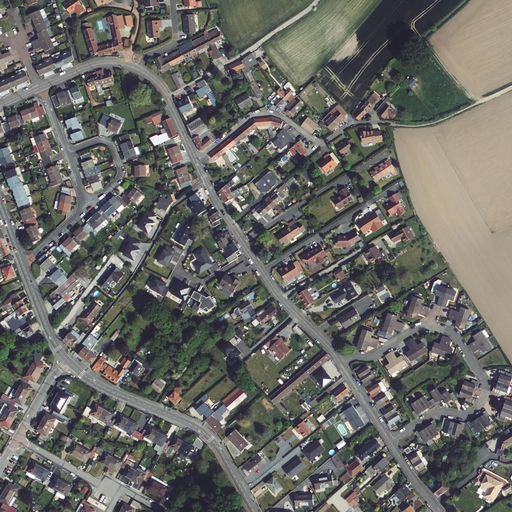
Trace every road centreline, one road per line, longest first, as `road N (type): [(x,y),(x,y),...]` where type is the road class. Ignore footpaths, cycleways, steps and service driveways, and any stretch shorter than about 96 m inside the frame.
road 1 (residential): [(341,362),(373,356),(429,325),(452,332),(484,379),(481,404),(468,414),(435,412),(390,441)]
road 2 (tertiary): [(69,362),(98,385),(206,433),(254,511)]
road 3 (residential): [(244,243),(163,90),(138,69)]
road 4 (residential): [(262,271),(372,204)]
road 5 (residential): [(85,206),(120,175),(113,147),(101,141),(66,153)]
road 6 (track): [(396,124),(435,125),(511,86)]
road 7 (residential): [(244,243),(346,175)]
